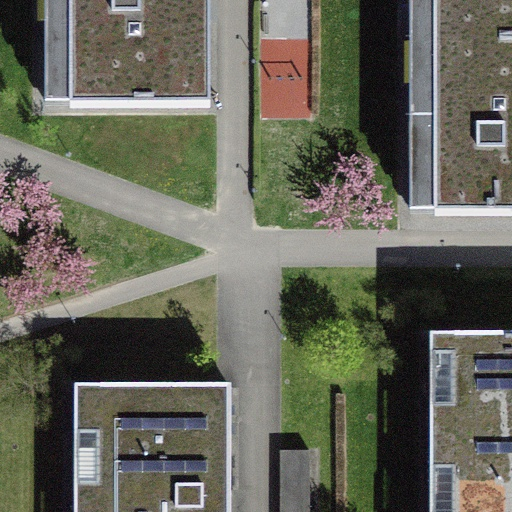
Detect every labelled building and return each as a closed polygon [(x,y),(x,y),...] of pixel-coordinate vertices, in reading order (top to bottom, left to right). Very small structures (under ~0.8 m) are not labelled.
[(214,113),(213,0),(69,0),(70,113),(214,113)] [(511,0),(434,0),(435,58),(511,58),(511,0)] [(511,58),(435,58),(435,215),(511,215),(511,58)] [(431,427),(511,427),(511,336),(431,337),(431,427)] [(72,511),(224,511),(224,387),(72,388),(72,511)] [(430,511),(511,511),(511,427),(431,427),(430,511)] [(312,511),(314,449),(283,448),(281,511),(312,511)]
